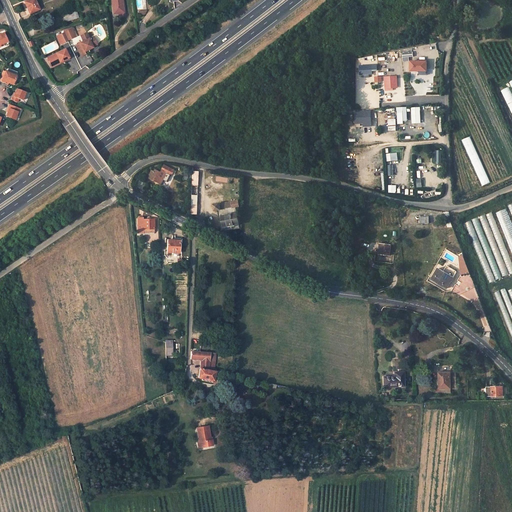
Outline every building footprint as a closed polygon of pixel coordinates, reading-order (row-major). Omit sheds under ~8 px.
[(35,0),(28,0),(25,2),(28,10),(29,9),(31,13),(39,9),(35,0)] [(122,0),(111,0),(114,14),(124,12),(122,0)] [(77,11),(63,15),(65,22),(79,18),(77,11)] [(75,36),(71,27),(63,30),(63,31),(67,39),(75,36)] [(67,39),(63,31),(59,34),(63,42),(68,40),(67,39)] [(83,42),(76,45),(81,56),(86,54),(85,52),(89,50),(94,47),(93,47),(93,46),(97,43),(94,37),(90,39),(88,33),(81,36),(83,42)] [(65,48),(47,56),(51,64),(60,60),(60,61),(69,57),(65,48)] [(410,61),(410,57),(414,57),(414,52),(404,52),(404,61),(410,61)] [(410,61),(410,71),(415,71),(415,74),(421,74),(421,71),(426,71),(427,61),(426,61),(418,61),(410,61)] [(373,65),(360,65),(360,75),(373,75),(373,65)] [(13,84),(16,75),(5,71),(1,81),(5,82),(5,81),(9,82),(13,84)] [(385,89),(398,88),(397,76),(385,76),(385,89)] [(502,90),(511,114),(511,92),(509,87),(502,90)] [(25,92),(17,89),(16,88),(15,93),(13,96),(12,96),(11,99),(18,102),(19,98),(22,100),(25,92)] [(6,116),(15,119),(18,112),(19,112),(20,108),(9,104),(8,108),(9,108),(8,112),(6,116)] [(409,133),(418,133),(418,124),(409,124),(409,133)] [(387,153),(387,161),(398,161),(398,153),(387,153)] [(148,177),(161,184),(166,173),(169,175),(169,173),(172,174),(174,170),(165,165),(162,170),(161,172),(155,169),(154,171),(151,170),(148,177)] [(238,201),(214,205),(215,211),(217,210),(219,217),(222,216),(224,226),(239,224),(236,207),(239,206),(238,201)] [(511,223),(507,209),(497,213),(511,253),(511,223)] [(502,277),(511,273),(511,264),(492,213),(486,215),(485,215),(480,217),(481,220),(473,223),(472,221),(467,223),(473,240),(478,238),(481,244),(476,246),(489,281),(502,276),(502,277)] [(137,218),(138,233),(143,232),(143,230),(154,230),(154,219),(143,220),(143,218),(137,218)] [(167,240),(167,252),(179,253),(179,240),(167,240)] [(380,249),(380,254),(390,255),(391,244),(387,244),(387,242),(380,241),(380,243),(379,243),(379,249),(380,249)] [(438,268),(432,279),(440,284),(441,283),(447,287),(453,278),(438,268)] [(191,351),(191,359),(201,359),(200,368),(214,371),(215,353),(191,351)] [(200,368),(198,377),(203,378),(213,380),(214,380),(216,372),(214,371),(200,368)] [(383,376),(383,387),(404,386),(403,371),(394,372),(394,376),(383,376)] [(440,373),(440,388),(451,388),(451,372),(440,373)] [(486,387),(486,396),(503,396),(503,386),(486,387)] [(208,426),(197,429),(199,443),(201,442),(202,447),(213,445),(212,440),(210,441),(210,438),(208,426)]
